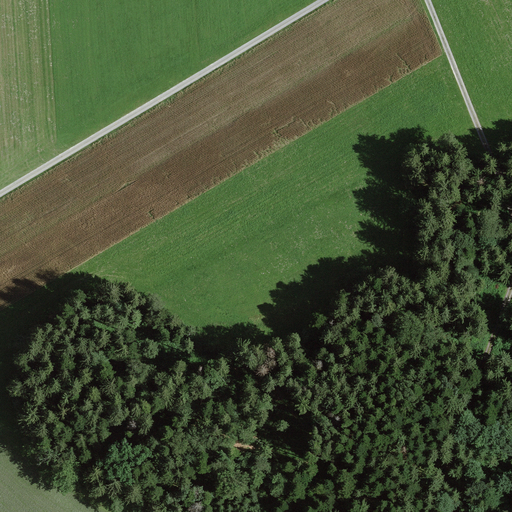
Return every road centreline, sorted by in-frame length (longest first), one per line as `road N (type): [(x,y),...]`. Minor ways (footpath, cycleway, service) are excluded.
road 1 (track): [(0,192),(325,0)]
road 2 (track): [(428,0),(511,207)]
road 3 (track): [(511,314),(489,355),(433,511)]
